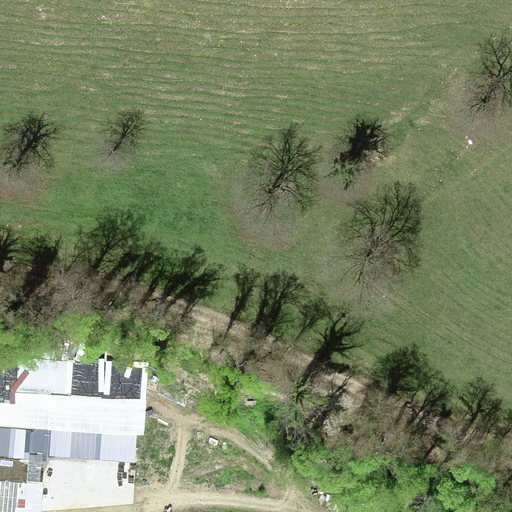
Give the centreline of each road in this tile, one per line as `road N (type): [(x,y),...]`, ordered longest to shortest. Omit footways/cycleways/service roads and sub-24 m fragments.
road 1 (track): [(0,274),(93,282),(204,321),(368,410),(511,432)]
road 2 (track): [(42,511),(92,471),(279,511)]
